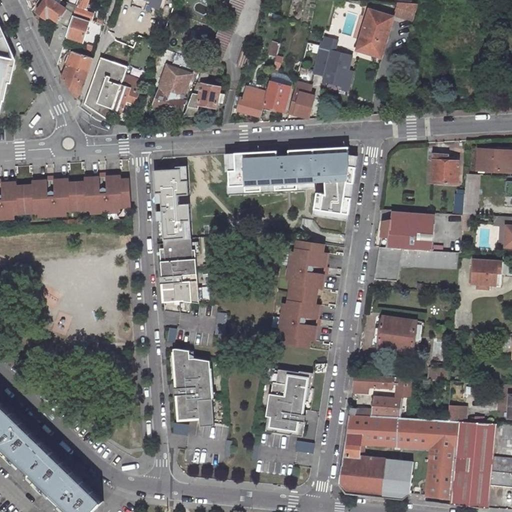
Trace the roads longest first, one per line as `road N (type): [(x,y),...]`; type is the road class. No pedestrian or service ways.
road 1 (residential): [(375,129),(320,506)]
road 2 (residential): [(140,140),(158,487)]
road 3 (residential): [(140,140),(375,129)]
road 4 (residential): [(158,487),(100,469),(0,373)]
road 5 (residential): [(320,506),(158,487)]
road 6 (residential): [(10,0),(66,127)]
road 7 (residential): [(375,129),(511,122)]
road 8 (unknown): [(114,0),(84,93),(64,118)]
